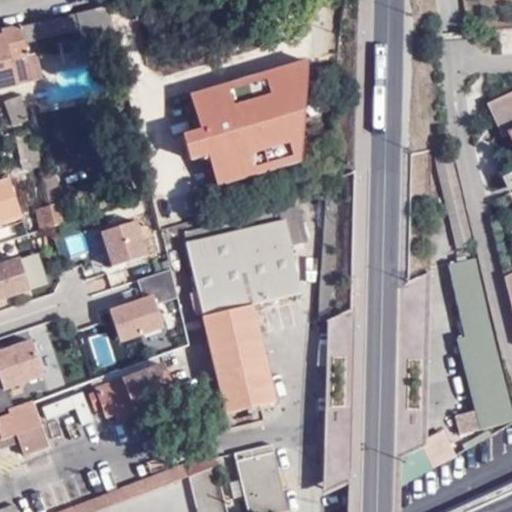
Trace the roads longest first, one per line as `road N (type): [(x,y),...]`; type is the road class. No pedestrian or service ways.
road 1 (secondary): [(389,0),(373,511)]
road 2 (residential): [(455,52),(511,358)]
road 3 (unknown): [(0,495),(149,451)]
